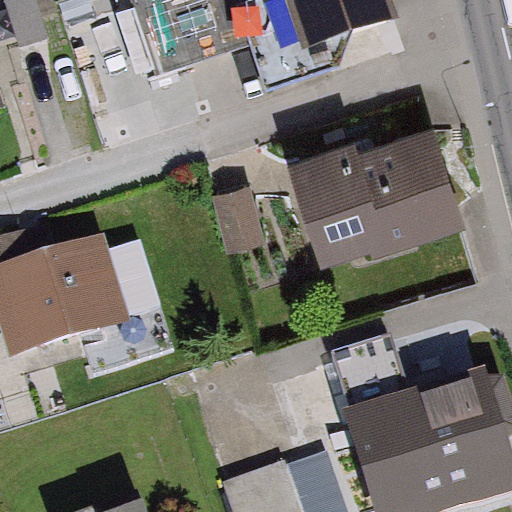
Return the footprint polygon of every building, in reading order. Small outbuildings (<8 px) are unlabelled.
[(41,0),(1,0),(20,51),(55,39),(41,0)] [(134,0),(137,7),(116,14),(138,75),(158,69),(161,75),(251,43),(247,31),(244,2),(243,0),(134,0)] [(328,40),(396,15),(390,0),(249,0),(244,2),(247,31),(251,43),(268,89),(338,65),(328,40)] [(323,274),(463,229),(444,170),(431,132),(357,158),(353,143),(289,165),(323,274)] [(253,187),(212,198),(227,256),(268,246),(253,187)] [(0,240),(0,329),(8,355),(78,334),(92,379),(176,353),(141,237),(110,246),(106,232),(35,253),(29,232),(0,240)] [(352,408),(410,389),(393,334),(335,351),(352,408)] [(347,409),(380,511),(439,511),(511,489),(511,396),(505,377),(488,377),(484,365),(435,381),(410,389),(352,408),(347,409)] [(286,461),(224,481),(233,511),(345,511),(326,453),(287,465),(286,461)] [(145,511),(138,492),(83,511),(145,511)]
